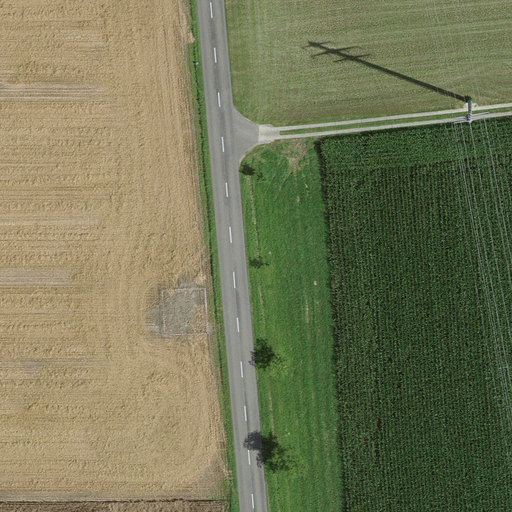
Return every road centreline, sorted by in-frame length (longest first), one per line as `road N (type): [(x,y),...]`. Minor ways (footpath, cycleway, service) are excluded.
road 1 (tertiary): [(212,0),(254,511)]
road 2 (track): [(511,111),(223,141)]
